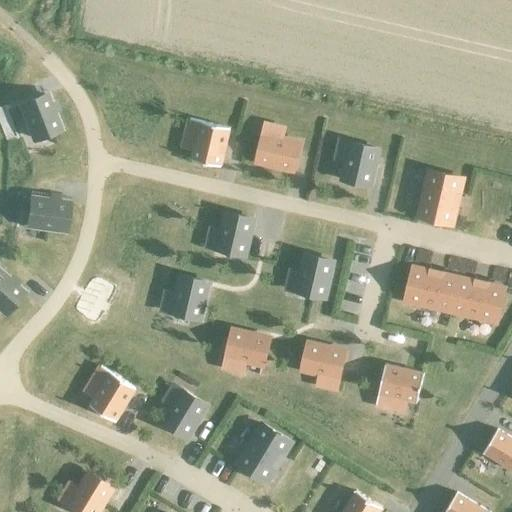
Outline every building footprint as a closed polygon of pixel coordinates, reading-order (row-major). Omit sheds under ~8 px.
[(44,92),(19,102),(32,136),(58,126),(44,92)] [(220,167),(229,128),(189,119),(187,128),(197,130),(190,160),(220,167)] [(292,170),(298,143),(262,135),(256,162),(292,170)] [(369,186),(377,149),(350,143),(342,179),(369,186)] [(451,224),(462,179),(428,171),(417,217),(451,224)] [(31,199),(27,225),(64,230),(67,203),(31,199)] [(244,256),(252,220),(225,213),(217,250),(244,256)] [(323,299),(332,263),(305,257),(296,293),(323,299)] [(450,312),(458,278),(413,268),(405,302),(450,312)] [(0,273),(0,309),(4,313),(22,292),(0,273)] [(198,319),(207,283),(180,277),(172,313),(198,319)] [(495,322),(503,288),(458,278),(450,312),(495,322)] [(262,365),(268,338),(232,330),(225,357),(262,365)] [(338,378),(344,351),(308,343),(301,370),(338,378)] [(416,403),(423,373),(384,365),(375,405),(384,407),(386,396),(416,403)] [(114,422),(135,388),(100,366),(95,374),(104,380),(88,406),(114,422)] [(187,437),(206,405),(182,391),(163,422),(187,437)] [(266,482),(291,442),(261,424),(237,464),(266,482)] [(511,471),(511,438),(497,429),(482,453),(511,471)] [(80,511),(96,511),(112,487),(88,473),(69,505),(80,511)] [(378,511),(382,508),(355,491),(342,511),(378,511)] [(488,511),(456,493),(444,511),(488,511)]
